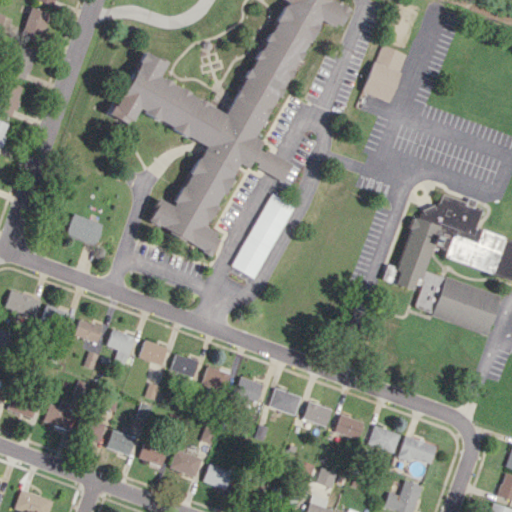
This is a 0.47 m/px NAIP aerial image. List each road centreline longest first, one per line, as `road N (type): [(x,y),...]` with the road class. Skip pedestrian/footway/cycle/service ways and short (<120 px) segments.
road 1 (residential): [(449,511),(471,456),(460,420),(6,256)]
road 2 (residential): [(6,256),(94,0)]
road 3 (residential): [(183,511),(0,444)]
